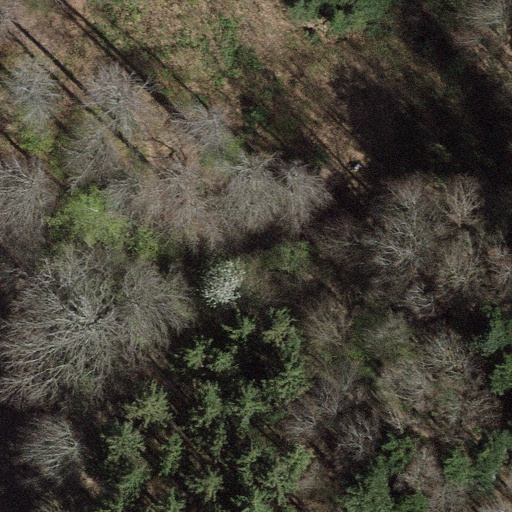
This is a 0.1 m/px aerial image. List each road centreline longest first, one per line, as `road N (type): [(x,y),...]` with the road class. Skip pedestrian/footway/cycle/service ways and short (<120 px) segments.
road 1 (track): [(511,183),(228,230),(145,274),(0,216)]
road 2 (track): [(145,274),(174,511)]
